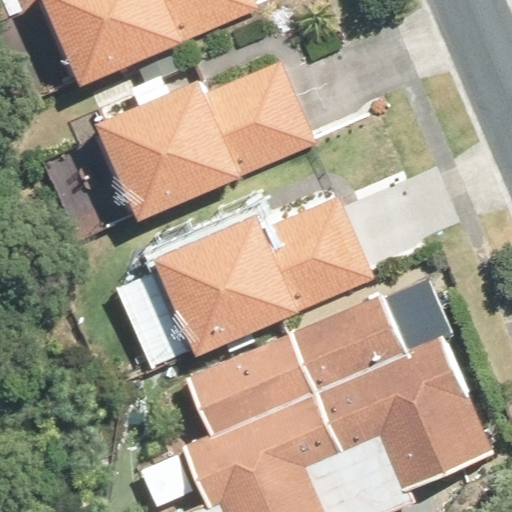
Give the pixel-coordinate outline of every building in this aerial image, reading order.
[(43,0),(80,79),(175,34),(179,40),(256,5),(253,0),(43,0)] [(95,116),(137,215),(315,140),(279,56),(206,87),(200,71),(95,116)] [(257,208),(153,253),(197,350),(291,307),(293,310),(374,275),(337,191),(264,224),(257,208)] [(382,293),(293,330),(369,511),(389,511),(416,501),(408,483),(491,447),(443,335),(407,350),(382,293)] [(184,445),(209,503),(187,511),(369,511),(293,330),(187,375),(211,433),(184,445)]
